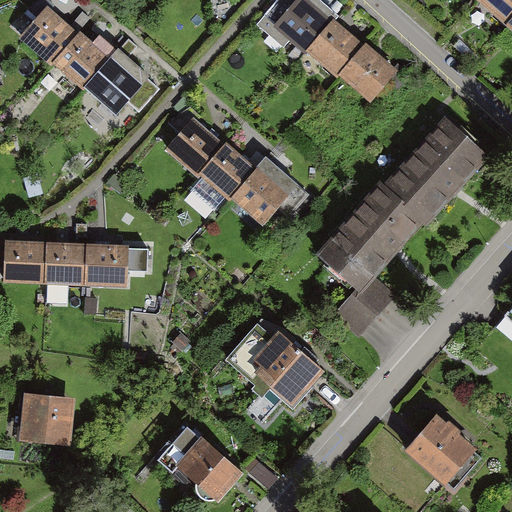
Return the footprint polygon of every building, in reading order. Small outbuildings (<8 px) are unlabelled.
[(368,109),(395,75),(301,0),(296,0),(271,31),(368,109)] [(511,0),(467,0),(511,39),(511,0)] [(141,87),(45,11),(19,43),(115,119),(141,87)] [(193,121),(165,154),(196,181),(200,176),(262,229),(289,199),(227,146),(225,149),(193,121)] [(444,121),(318,261),(355,294),(335,317),(360,340),(399,296),(380,279),(488,160),(444,121)] [(124,291),(126,250),(11,246),(11,237),(0,236),(0,274),(2,275),(2,288),(124,291)] [(324,373),(274,335),(251,365),(259,371),(249,383),(292,415),(324,373)] [(74,401),(20,397),(16,443),(71,447),(74,401)] [(474,451),(432,415),(400,451),(442,487),(474,451)] [(238,472),(195,436),(170,466),(213,502),(238,472)]
